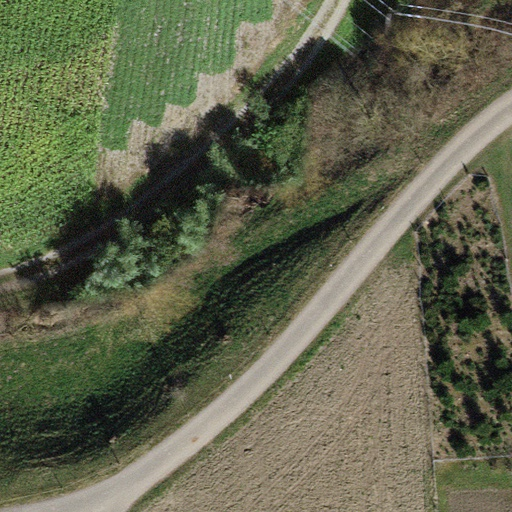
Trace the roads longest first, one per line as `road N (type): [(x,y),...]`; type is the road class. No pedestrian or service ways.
road 1 (residential): [(511,110),(455,158),(212,421),(81,511)]
road 2 (track): [(340,0),(184,182),(64,262),(0,276)]
